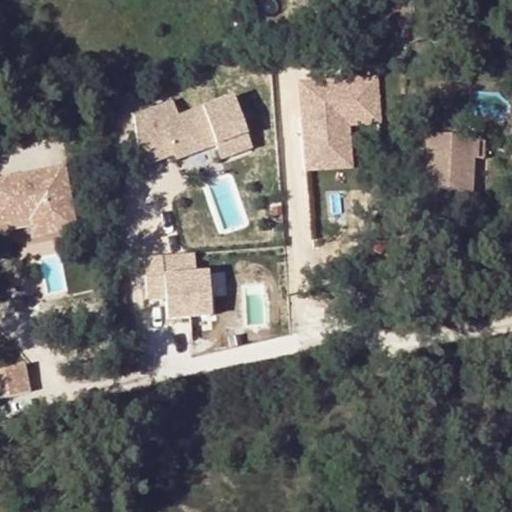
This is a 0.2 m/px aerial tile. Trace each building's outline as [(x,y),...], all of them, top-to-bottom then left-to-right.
[(297,79),(303,172),(353,168),(350,124),(382,122),(379,74),(297,79)] [(136,118),(139,147),(168,136),(176,155),(179,162),(219,146),(225,160),(255,147),(234,96),(180,118),(174,103),(136,118)] [(168,136),(139,147),(141,170),(176,155),(168,136)] [(429,204),(466,207),(468,175),(475,175),(476,163),(476,143),(476,139),(427,136),(423,203),(429,204)] [(487,143),(476,143),(476,163),(486,162),(487,143)] [(76,230),(65,169),(0,179),(0,225),(10,224),(14,218),(40,214),(45,218),(49,235),(76,230)] [(468,175),(466,207),(474,207),(475,175),(468,175)] [(466,207),(429,204),(434,222),(464,225),(466,207)] [(33,238),(49,235),(45,218),(40,214),(14,218),(10,224),(30,220),(33,238)] [(194,254),(144,257),(147,298),(165,297),(167,319),(211,316),(208,273),(196,274),(194,254)] [(0,398),(31,391),(24,364),(0,369),(0,398)]
